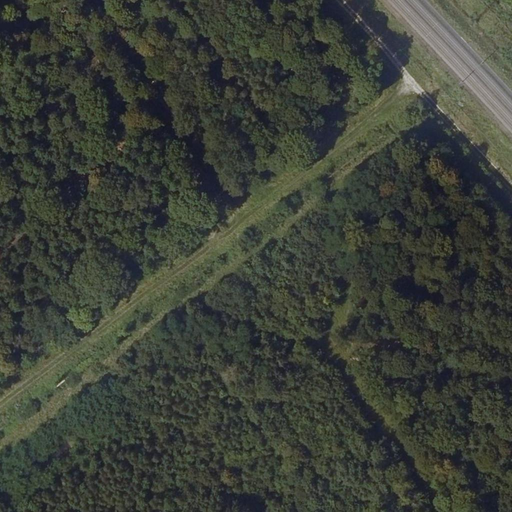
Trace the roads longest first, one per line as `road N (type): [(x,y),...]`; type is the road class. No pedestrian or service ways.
road 1 (track): [(0,407),(413,85)]
road 2 (track): [(340,0),(511,191)]
